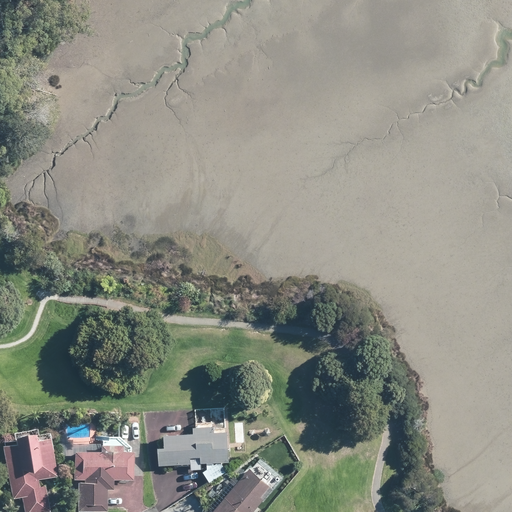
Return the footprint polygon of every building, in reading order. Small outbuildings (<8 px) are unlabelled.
[(245,423),(236,423),(237,444),(245,444),(245,423)] [(208,480),(209,482),(226,471),(220,462),(230,461),(228,431),(212,431),(211,425),(194,427),(194,433),(186,433),(164,435),(165,447),(158,447),(159,465),(175,464),(191,463),(191,469),(201,468),(201,463),(207,463),(207,469),(203,472),(208,480)] [(52,450),(51,444),(49,432),(37,434),(36,428),(13,432),(13,433),(15,444),(2,446),(12,498),(14,497),(21,496),(24,511),(43,511),(49,511),(48,508),(44,485),(38,486),(37,479),(39,479),(43,478),(56,475),(55,473),(51,450),(52,450)] [(113,479),(132,479),(132,451),(130,451),(121,451),(121,444),(99,444),(99,451),(73,451),(73,464),(73,479),(84,479),(83,482),(77,483),(77,511),(106,510),(106,507),(106,489),(113,489),(113,479)] [(253,511),(274,487),(250,468),(239,480),(213,511),(253,511)]
